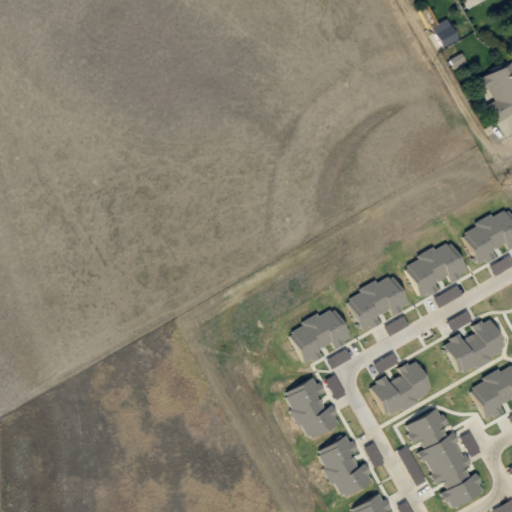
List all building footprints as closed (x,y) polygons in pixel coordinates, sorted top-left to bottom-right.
[(431,25),(441,45),(457,36),(446,17),(431,25)] [(442,60),(449,72),(462,65),(456,53),(442,60)] [(511,57),(475,77),(481,89),(488,86),(495,98),(484,104),(494,122),(511,113),(511,111),(508,104),(511,101),(511,57)] [(466,221),(468,224),(458,230),(459,233),(455,235),(469,261),(476,258),(478,260),(487,255),(483,248),(496,241),(501,250),(510,245),(508,241),(511,239),(511,229),(501,209),(498,210),(496,208),(484,215),(483,212),(466,221)] [(408,253),(410,256),(399,262),(400,265),(396,267),(413,299),(432,289),(427,280),(437,275),(441,281),(452,275),(450,272),(456,269),(443,243),(439,245),(438,243),(426,249),(424,245),(408,253)] [(350,287),(352,290),(340,296),(342,299),(338,301),(355,332),(373,322),(369,314),(382,307),(385,313),(395,308),(393,305),(398,302),(384,276),(381,277),(380,275),(368,281),(367,278),(350,287)] [(294,320),(295,323),(283,329),(284,332),(281,334),(297,363),(313,355),(309,347),(321,340),(325,348),(337,342),(335,339),(341,335),(327,309),(324,311),(322,308),(311,314),(309,311),(294,320)] [(442,336),(444,340),(436,344),(451,373),(466,365),(469,370),(485,362),(483,358),(494,351),(492,348),(496,346),(481,317),(474,321),(473,317),(465,322),(469,330),(454,339),(450,332),(442,336)] [(346,358),(342,349),(321,358),(326,368),(346,358)] [(367,379),(369,383),(362,386),(378,417),(393,409),(394,411),(411,402),(409,398),(420,392),(418,389),(423,387),(408,359),(401,363),(399,360),(391,364),(396,373),(379,382),(376,374),(367,379)] [(473,375),(475,379),(464,385),(466,388),(461,390),(477,421),(496,412),(492,404),(504,398),(507,404),(511,401),(511,373),(508,365),(505,366),(504,364),(492,370),(490,367),(473,375)] [(280,390),(282,393),(278,395),(284,407),(281,409),(289,424),(293,422),(301,438),(331,422),(327,415),(330,414),(325,404),(317,408),(309,395),(316,391),(311,382),(308,384),(304,377),(280,390)] [(397,422),(401,430),(398,432),(403,442),(410,438),(414,446),(408,449),(413,459),(417,457),(424,471),(421,473),(426,483),(434,478),(439,488),(433,491),(438,501),(440,500),(446,511),(456,506),(454,501),(475,490),(472,484),(474,483),(468,472),(460,476),(455,465),(461,462),(457,454),(453,456),(446,442),(449,441),(445,432),(437,436),(432,426),(439,423),(434,413),(431,414),(427,406),(397,422)] [(511,422),(511,411),(503,415),(508,425),(511,422)] [(456,436),(464,457),(474,453),(466,432),(456,436)] [(312,448),(314,451),(312,452),(319,465),(314,467),(323,484),(327,482),(334,497),(365,481),(361,473),(363,472),(357,461),(349,465),(343,452),(349,449),(345,440),(340,443),(336,435),(312,448)] [(343,507),(345,511),(376,511),(383,508),(378,498),(374,500),(370,493),(343,507)] [(488,511),(506,511),(511,509),(511,508),(507,499),(487,510),(488,511)]
